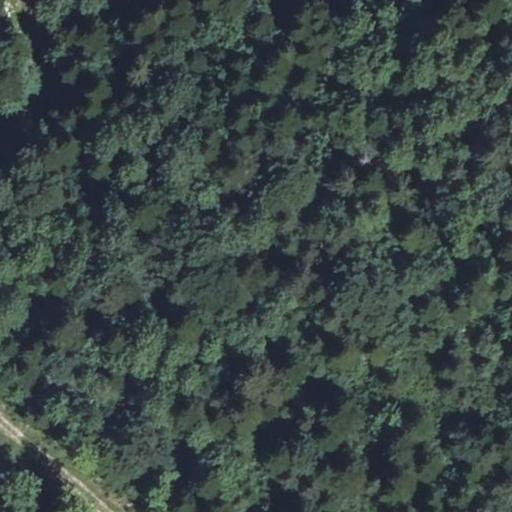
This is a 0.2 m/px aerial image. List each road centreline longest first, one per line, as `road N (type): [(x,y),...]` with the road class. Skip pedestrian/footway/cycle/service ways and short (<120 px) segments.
road 1 (track): [(126,511),(0,412)]
road 2 (track): [(0,135),(28,111),(29,0)]
